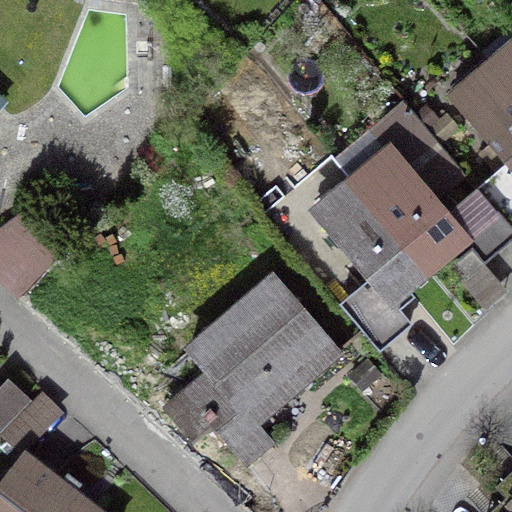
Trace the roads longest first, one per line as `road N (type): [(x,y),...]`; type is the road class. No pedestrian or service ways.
road 1 (residential): [(0,315),(204,511)]
road 2 (residential): [(511,341),(435,420),(372,511)]
